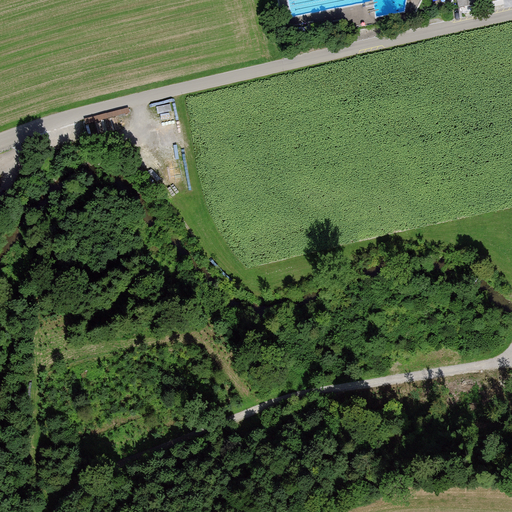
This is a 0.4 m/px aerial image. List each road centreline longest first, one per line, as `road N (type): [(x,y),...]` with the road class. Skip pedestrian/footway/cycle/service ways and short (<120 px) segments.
road 1 (unclassified): [(511,14),(81,116),(0,143)]
road 2 (track): [(56,511),(116,466),(288,398),(447,371),(508,357),(511,347)]
